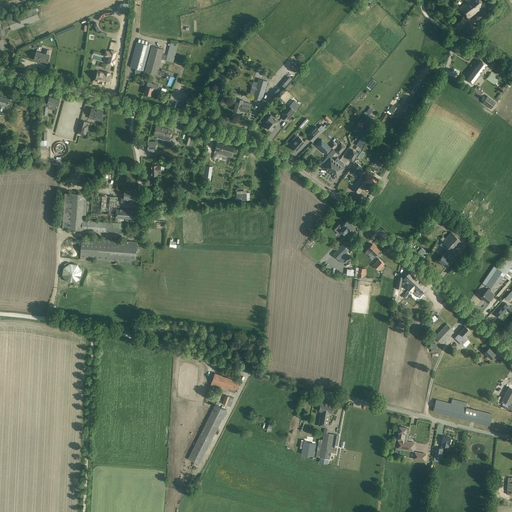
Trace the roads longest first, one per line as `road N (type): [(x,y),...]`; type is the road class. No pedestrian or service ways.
road 1 (tertiary): [(360,214),(243,135),(0,72)]
road 2 (residential): [(511,439),(197,356)]
road 3 (unclassified): [(421,0),(426,16),(452,37),(450,55),(360,214)]
road 4 (tertiary): [(511,350),(360,214)]
road 5 (track): [(197,356),(0,313)]
road 6 (track): [(93,329),(83,511)]
